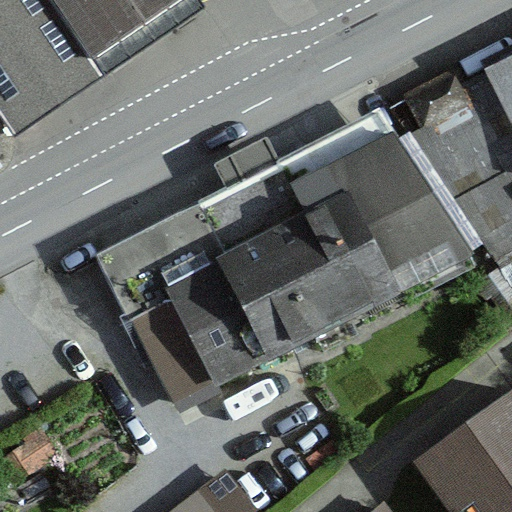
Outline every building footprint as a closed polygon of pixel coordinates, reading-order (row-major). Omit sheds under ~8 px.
[(0,0),(0,113),(2,116),(91,55),(54,0),(0,0)] [(184,0),(54,0),(91,55),(95,61),(184,0)] [(511,58),(485,73),(511,126),(511,58)] [(99,260),(173,402),(399,290),(404,299),(467,267),(462,258),(470,254),(394,141),(325,177),(341,208),(272,243),(280,258),(264,266),(252,244),(269,232),(245,185),(99,260)] [(511,511),(511,395),(431,454),(451,483),(437,493),(450,511),(511,511)] [(216,511),(199,490),(171,511),(216,511)]
